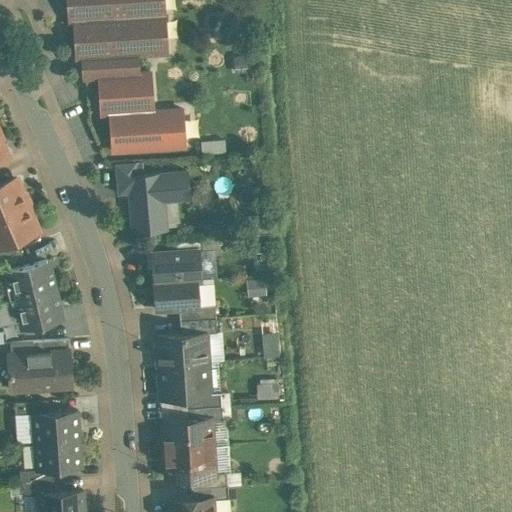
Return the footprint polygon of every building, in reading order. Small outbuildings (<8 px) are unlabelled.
[(160,0),(69,0),(71,21),(75,20),(78,57),(86,57),(87,77),(100,76),(138,73),(138,71),(137,54),(164,52),(160,0)] [(102,113),(111,113),(153,110),(152,109),(150,70),(138,71),(138,73),(100,76),(102,113)] [(185,145),(182,107),(152,109),(153,110),(111,113),(113,150),(185,145)] [(136,161),(116,162),(118,193),(130,192),(129,174),(137,174),(136,161)] [(137,174),(129,174),(130,192),(134,229),(166,227),(164,197),(189,195),(187,169),(137,174)] [(0,183),(0,214),(27,203),(16,177),(0,183)] [(27,203),(0,214),(0,244),(15,238),(38,229),(27,203)] [(217,236),(203,236),(204,249),(218,248),(217,236)] [(0,257),(20,250),(15,238),(0,244),(0,257)] [(200,249),(148,252),(148,266),(153,266),(154,280),(197,277),(197,278),(202,277),(200,249)] [(47,259),(10,268),(12,277),(5,278),(10,299),(57,288),(52,267),(49,268),(47,259)] [(197,277),(154,280),(156,308),(179,306),(198,305),(198,304),(197,278),(197,277)] [(249,278),(249,291),(266,291),(267,279),(249,278)] [(57,288),(10,299),(15,320),(22,318),(24,327),(61,318),(59,309),(62,309),(57,288)] [(215,303),(198,304),(198,305),(179,306),(180,318),(216,316),(215,303)] [(216,316),(180,318),(181,332),(206,330),(206,331),(217,330),(216,316)] [(181,332),(157,333),(159,364),(208,360),(206,331),(206,330),(181,332)] [(69,337),(33,339),(34,351),(68,348),(68,349),(70,349),(69,337)] [(34,351),(10,353),(10,359),(12,382),(12,388),(70,385),(68,349),(68,348),(34,351)] [(10,359),(0,359),(0,382),(12,382),(10,359)] [(208,360),(159,364),(161,396),(185,394),(210,392),(210,391),(208,360)] [(210,392),(185,394),(186,406),(222,404),(221,390),(210,391),(210,392)] [(48,398),(15,401),(16,412),(35,411),(49,410),(48,398)] [(222,404),(186,406),(187,418),(211,416),(211,418),(223,417),(222,404)] [(276,404),(262,409),(267,423),(281,418),(276,404)] [(49,410),(35,411),(37,439),(78,436),(77,425),(79,425),(78,408),(49,410)] [(187,418),(163,420),(165,448),(213,444),(211,418),(211,416),(187,418)] [(78,436),(37,439),(39,467),(53,466),(82,464),(81,448),(78,448),(78,436)] [(213,444),(165,448),(167,475),(191,474),(214,472),(214,471),(213,444)] [(39,467),(19,469),(20,480),(54,478),(53,466),(39,467)] [(214,472),(191,474),(191,486),(193,486),(227,483),(226,470),(214,471),(214,472)] [(54,478),(20,481),(21,492),(40,491),(55,490),(54,478)] [(227,483),(193,486),(194,497),(212,496),(212,497),(228,496),(227,483)] [(55,490),(40,491),(41,511),(82,511),(82,505),(84,505),(83,488),(55,490)] [(194,497),(171,499),(167,504),(167,510),(169,511),(213,511),(212,497),(212,496),(194,497)]
